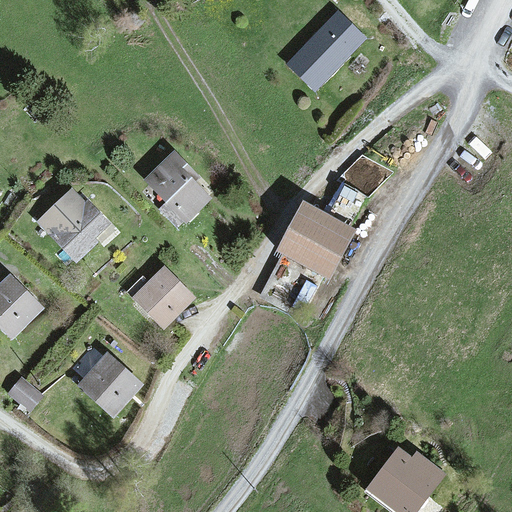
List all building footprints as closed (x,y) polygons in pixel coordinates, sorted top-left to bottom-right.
[(337,18),(291,69),(321,95),(366,45),(337,18)] [(168,159),(137,189),(179,230),(209,200),(168,159)] [(108,228),(67,189),(31,226),(72,266),(108,228)] [(303,213),(279,262),(326,285),(350,237),(303,213)] [(158,271),(125,303),(157,336),(190,304),(158,271)] [(41,312),(7,281),(0,288),(0,339),(8,347),(41,312)] [(101,358),(74,395),(110,421),(137,385),(101,358)] [(395,452),(361,496),(382,511),(422,511),(441,488),(395,452)]
